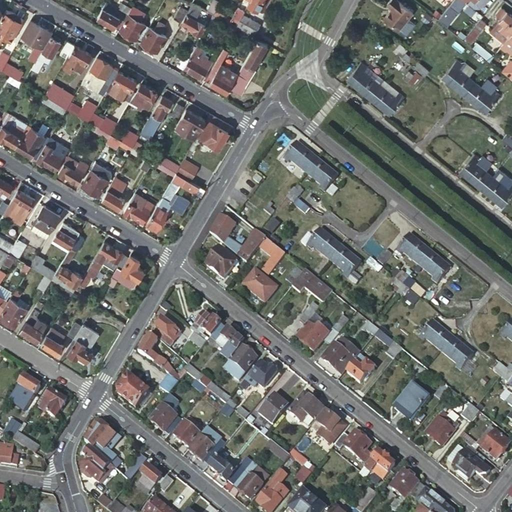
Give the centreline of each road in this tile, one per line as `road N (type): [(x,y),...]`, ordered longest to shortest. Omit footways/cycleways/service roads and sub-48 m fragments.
road 1 (residential): [(176,261),(481,510)]
road 2 (residential): [(289,106),(511,292)]
road 3 (residential): [(511,234),(306,66)]
road 4 (residential): [(33,0),(254,127)]
road 5 (residential): [(176,261),(0,156)]
road 6 (residential): [(96,396),(235,511)]
road 7 (residential): [(176,261),(96,396)]
road 8 (residential): [(254,127),(176,261)]
